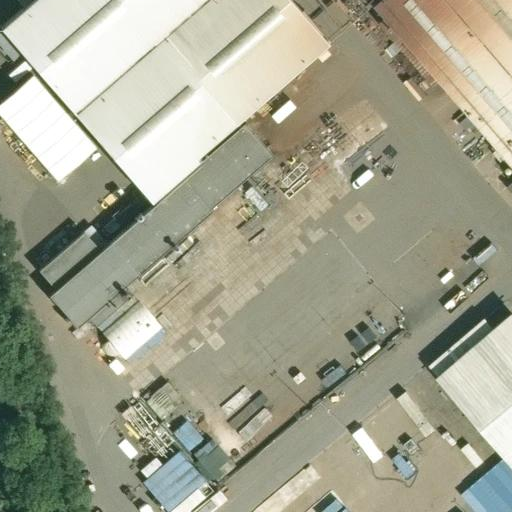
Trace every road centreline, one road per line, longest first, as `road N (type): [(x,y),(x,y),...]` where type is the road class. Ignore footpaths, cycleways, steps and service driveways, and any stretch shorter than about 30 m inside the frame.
road 1 (unknown): [(93,412),(426,146)]
road 2 (unknown): [(38,178),(32,199),(93,412)]
road 3 (track): [(51,511),(0,340)]
road 4 (unknown): [(418,511),(511,431)]
